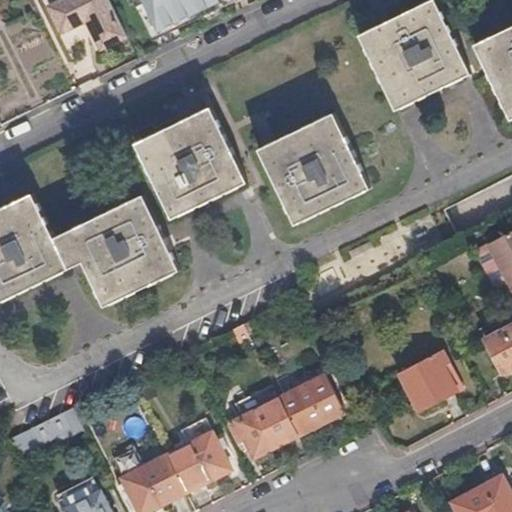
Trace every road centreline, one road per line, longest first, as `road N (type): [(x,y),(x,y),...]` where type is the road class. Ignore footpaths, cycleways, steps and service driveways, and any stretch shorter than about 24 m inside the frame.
road 1 (residential): [(320,0),(0,153)]
road 2 (residential): [(246,511),(292,488),(389,473),(511,409)]
